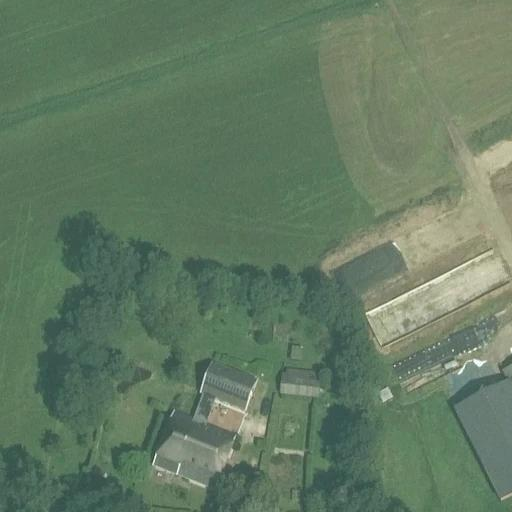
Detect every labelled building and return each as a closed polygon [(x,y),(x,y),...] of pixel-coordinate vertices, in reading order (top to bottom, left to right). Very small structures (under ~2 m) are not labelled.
[(292,348),(290,362),(301,363),(302,349),(292,348)] [(212,364),(201,395),(210,399),(245,412),(257,382),(212,364)] [(511,368),(503,373),(509,384),(455,411),(500,502),(511,495),(511,368)] [(282,375),(280,395),(319,400),(321,378),(318,378),(318,374),(287,370),(286,376),(282,375)] [(215,490),(235,438),(174,413),(153,468),(176,477),(177,476),(215,490)]
